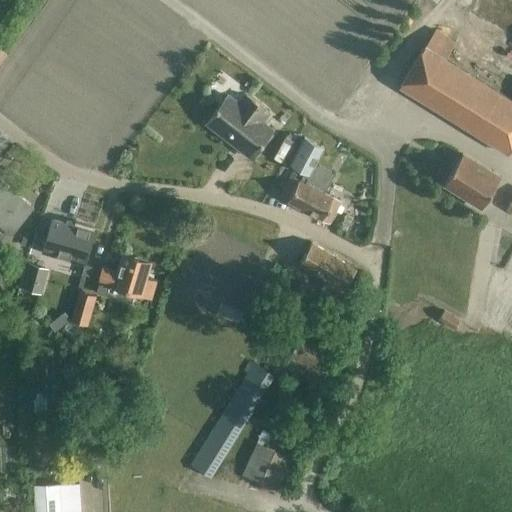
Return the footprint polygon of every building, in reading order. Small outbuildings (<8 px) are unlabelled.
[(511,36),(511,9),(496,0),(458,0),(456,5),(511,36)] [(511,93),(510,98),(444,58),(455,41),(435,29),(399,86),(507,152),(511,144),(511,93)] [(251,157),(272,130),(260,121),(268,111),(246,94),(238,104),(227,95),(206,122),(251,157)] [(481,208),(500,177),(462,154),(443,184),(481,208)] [(288,168),(292,171),(279,196),(329,223),(340,201),(331,196),(334,190),(326,186),(332,175),(326,171),(326,169),(304,157),(301,164),(293,159),(288,168)] [(0,222),(12,232),(33,205),(0,178),(0,222)] [(51,220),(41,251),(84,264),(95,230),(77,224),(76,228),(51,220)] [(298,261),(320,275),(325,279),(320,287),(336,298),(341,289),(342,290),(355,270),(311,241),(298,261)] [(155,284),(156,281),(144,278),(149,262),(150,261),(147,260),(147,259),(135,255),(134,256),(122,253),(121,254),(122,255),(118,270),(104,266),(105,265),(103,265),(98,283),(99,283),(100,282),(152,297),(152,295),(151,295),(154,283),(155,284)] [(31,264),(25,288),(38,292),(45,268),(31,264)] [(87,323),(95,296),(79,291),(71,319),(87,323)] [(443,309),(438,319),(455,328),(461,319),(443,309)] [(491,354),(498,343),(477,331),(471,342),(491,354)] [(327,386),(342,353),(300,334),(285,367),(327,386)] [(210,477),(274,375),(254,362),(191,464),(210,477)] [(81,466),(102,465),(99,423),(78,425),(81,466)] [(277,489),(292,458),(282,453),(288,441),(272,434),(266,446),(257,442),(242,473),(277,489)] [(57,483),(58,494),(80,493),(79,482),(57,483)] [(80,504),(80,493),(58,494),(58,495),(59,505),(80,504)] [(59,511),(59,505),(58,495),(34,497),(34,511),(59,511)]
